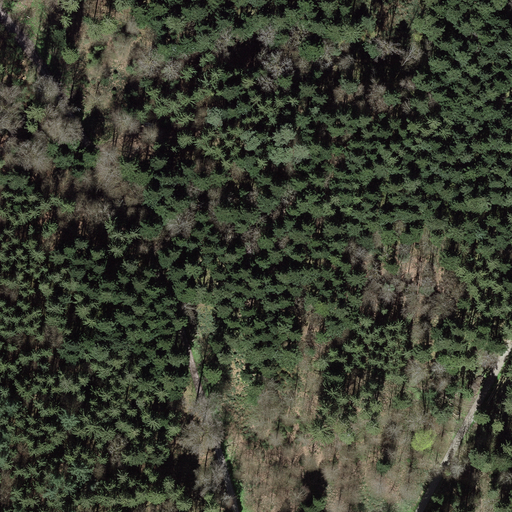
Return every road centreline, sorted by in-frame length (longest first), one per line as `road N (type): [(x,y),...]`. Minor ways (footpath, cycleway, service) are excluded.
road 1 (track): [(235,511),(169,305),(96,159),(0,11)]
road 2 (track): [(511,337),(417,511)]
